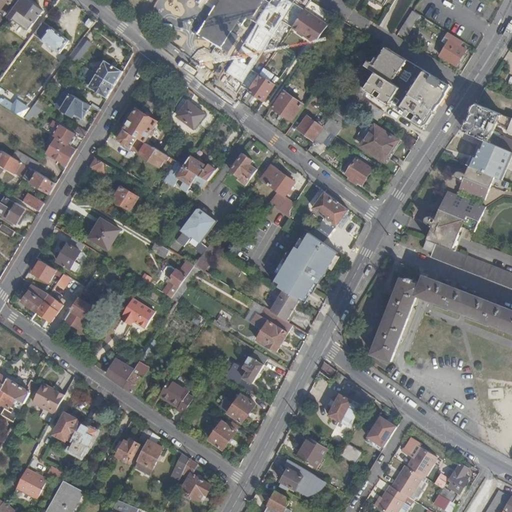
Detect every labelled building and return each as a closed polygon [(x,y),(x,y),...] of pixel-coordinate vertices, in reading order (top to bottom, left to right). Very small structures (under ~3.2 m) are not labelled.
[(13,0),(0,0),(0,8),(5,12),(13,0)] [(43,10),(29,0),(20,0),(8,17),(28,31),(43,10)] [(195,0),(200,2),(201,0),(220,0),(217,6),(215,5),(198,33),(221,48),(242,14),(251,20),(262,0),(195,0)] [(310,0),(291,0),(305,8),(311,0),(310,0)] [(289,31),(312,47),(327,25),(304,10),(289,31)] [(411,10),(398,31),(406,36),(419,15),(411,10)] [(90,29),(95,22),(89,18),(85,25),(90,29)] [(69,41),(43,21),(34,32),(42,38),(41,39),(60,53),(69,41)] [(462,45),(465,41),(448,31),(442,41),(447,43),(444,48),(440,55),(457,65),(467,49),(462,45)] [(94,71),(97,68),(77,56),(82,47),(78,45),(70,56),(94,71)] [(438,106),(451,86),(385,45),(381,50),(376,48),(365,66),(376,73),(366,88),(367,89),(390,104),(391,101),(387,99),(389,94),(385,92),(390,83),(410,96),(400,111),(424,126),(438,106)] [(219,59),(215,56),(209,66),(213,69),(219,59)] [(243,63),(251,69),(255,64),(246,57),(243,63)] [(116,84),(123,71),(105,60),(100,69),(97,73),(116,84)] [(252,69),(251,69),(243,63),(242,62),(238,67),(235,65),(227,78),(244,90),(253,77),(249,74),(252,69)] [(108,98),(116,84),(97,73),(89,87),(108,98)] [(248,90),(264,101),(276,84),(260,73),(248,90)] [(358,107),(379,120),(384,112),(368,102),(364,108),(358,103),(367,89),(366,88),(355,81),(344,97),(358,107)] [(84,117),(91,105),(65,90),(56,105),(74,116),(77,112),(84,117)] [(303,104),(284,91),(273,107),(292,120),(303,104)] [(11,109),(17,100),(8,94),(5,99),(2,104),(11,109)] [(313,94),(306,105),(313,109),(319,99),(313,94)] [(330,132),(338,137),(358,107),(344,97),(337,107),(325,124),(323,127),(330,132)] [(35,104),(48,113),(52,107),(39,99),(35,104)] [(11,109),(23,117),(29,108),(17,100),(11,109)] [(194,129),(205,114),(188,102),(177,117),(194,129)] [(325,124),(337,107),(332,104),(321,120),(322,122),(320,124),(308,116),(298,129),(313,140),(324,123),(325,124)] [(511,119),(485,108),(477,105),(464,132),(481,140),(483,140),(511,152),(511,140),(500,135),(497,131),(495,131),(498,122),(501,123),(500,126),(510,130),(509,132),(511,133),(511,119)] [(138,109),(125,129),(146,142),(158,122),(138,109)] [(56,137),(70,145),(76,134),(55,121),(52,125),(58,129),(55,135),(56,137)] [(398,139),(375,124),(362,146),(385,161),(398,139)] [(84,136),(87,132),(78,126),(75,131),(84,136)] [(323,127),(315,140),(322,144),(330,132),(323,127)] [(146,142),(125,129),(118,141),(127,146),(131,149),(139,154),(142,150),(146,142)] [(67,165),(77,149),(70,145),(56,137),(47,152),(67,165)] [(483,140),(481,140),(465,165),(468,166),(472,157),(473,158),(477,149),(478,149),(483,140)] [(511,152),(483,140),(478,149),(477,149),(473,158),(472,157),(468,166),(470,167),(495,177),(500,179),(511,152)] [(171,157),(164,153),(147,143),(141,154),(161,167),(165,159),(168,161),(171,157)] [(0,157),(0,162),(24,177),(30,167),(14,157),(4,151),(0,157)] [(30,167),(36,170),(40,164),(18,151),(14,157),(30,167)] [(511,156),(511,152),(500,179),(503,180),(511,156)] [(245,186),(257,170),(250,165),(253,161),(243,154),(232,170),(241,177),(238,181),(245,186)] [(207,166),(192,156),(185,166),(199,174),(209,180),(212,176),(218,169),(209,163),(207,166)] [(356,179),(358,181),(363,184),(373,169),(357,158),(346,174),(350,176),(349,179),(354,183),(356,179)] [(95,159),(90,168),(107,178),(111,172),(113,169),(95,159)] [(185,166),(177,161),(165,180),(175,186),(180,178),(192,185),(194,181),(199,174),(185,166)] [(286,196),(296,183),(272,166),(262,179),(286,196)] [(50,193),(57,182),(36,170),(30,167),(24,177),(50,193)] [(495,177),(470,167),(466,175),(461,173),(458,172),(456,174),(456,177),(458,179),(464,182),(460,190),(486,200),(495,177)] [(194,181),(204,187),(209,180),(199,174),(194,181)] [(131,210),(139,198),(122,187),(114,199),(131,210)] [(433,226),(460,236),(464,227),(477,231),(487,207),(448,191),(437,219),(431,217),(428,217),(426,219),(426,222),(427,224),(433,226)] [(337,201),(324,192),(313,208),(324,217),(337,201)] [(40,211),(45,202),(29,193),(24,201),(40,211)] [(281,193),(272,205),(280,211),(286,203),(289,199),(281,193)] [(25,217),(29,209),(17,202),(16,203),(7,197),(0,208),(0,212),(18,223),(22,215),(25,217)] [(337,201),(324,217),(317,228),(312,234),(324,243),(334,229),(330,225),(331,223),(336,226),(337,227),(349,210),(337,201)] [(289,210),(291,207),(286,203),(280,211),(290,218),(289,210)] [(201,243),(217,221),(201,210),(197,210),(182,231),(184,233),(178,240),(184,245),(190,238),(192,236),(201,243)] [(109,250),(121,230),(102,219),(90,238),(109,250)] [(312,234),(317,228),(306,220),(301,226),(304,229),(312,234)] [(0,230),(11,237),(15,231),(2,223),(0,226),(0,230)] [(431,232),(428,240),(437,243),(454,250),(457,242),(460,236),(433,226),(431,232)] [(325,277),(339,253),(324,243),(312,234),(304,229),(294,245),(291,243),(273,273),(278,276),(304,292),(312,279),(316,281),(320,284),(324,277),(325,277)] [(86,246),(73,238),(59,261),(76,272),(81,265),(77,262),(86,246)] [(428,240),(427,239),(424,248),(433,252),(437,243),(428,240)] [(221,248),(213,242),(210,246),(195,266),(201,269),(204,271),(221,248)] [(437,243),(433,252),(432,257),(481,276),(511,288),(511,272),(491,265),(454,250),(437,243)] [(173,253),(161,245),(157,252),(169,259),(173,253)] [(57,270),(42,260),(34,273),(50,283),(57,270)] [(172,298),(184,282),(195,266),(187,261),(179,271),(171,266),(167,266),(164,271),(164,275),(172,281),(163,292),(172,298)] [(184,282),(190,285),(201,269),(195,266),(184,282)] [(103,275),(97,270),(87,287),(93,291),(103,275)] [(300,300),(304,302),(308,294),(304,292),(278,276),(274,284),(284,290),(300,300)] [(421,286),(402,279),(373,354),(391,361),(417,295),(501,328),(511,332),(511,310),(495,304),(425,276),(421,286)] [(316,281),(312,279),(304,292),(308,294),(316,281)] [(172,298),(178,302),(190,285),(184,282),(172,298)] [(25,302),(38,311),(45,301),(48,297),(49,295),(36,286),(32,292),(30,291),(27,295),(29,296),(25,302)] [(93,291),(87,287),(86,288),(83,292),(91,297),(94,292),(93,291)] [(287,321),(300,300),(284,290),(271,312),(273,313),(287,321)] [(45,301),(53,307),(56,302),(48,297),(45,301)] [(79,298),(66,320),(80,329),(94,308),(79,298)] [(156,313),(133,299),(123,315),(124,316),(121,321),(132,326),(134,322),(146,329),(156,313)] [(38,311),(52,321),(59,312),(53,307),(45,301),(38,311)] [(282,342),(292,325),(287,321),(273,313),(269,321),(259,314),(253,324),(263,330),(282,342)] [(49,333),(55,337),(61,327),(55,323),(49,333)] [(276,351),(282,342),(263,330),(257,340),(276,351)] [(125,387),(134,393),(150,367),(146,365),(160,343),(154,339),(138,365),(135,370),(125,387)] [(253,384),(269,358),(255,350),(251,357),(250,356),(243,368),(247,371),(243,378),(253,384)] [(0,388),(24,403),(35,383),(32,381),(28,386),(30,387),(28,390),(0,373),(0,365),(3,361),(0,359),(0,388)] [(107,374),(125,387),(135,370),(126,365),(124,368),(115,362),(107,374)] [(324,362),(320,370),(334,381),(335,379),(340,383),(344,377),(324,362)] [(212,369),(208,376),(212,379),(216,372),(212,369)] [(184,414),(185,413),(194,398),(188,394),(190,391),(171,379),(161,395),(180,406),(178,410),(184,414)] [(51,422),(66,394),(42,381),(32,401),(43,406),(38,416),(51,422)] [(351,427),(367,395),(345,384),(329,416),(351,427)] [(14,423),(24,403),(0,388),(0,403),(10,409),(10,408),(13,410),(11,413),(4,408),(0,414),(3,416),(14,423)] [(242,422),(259,398),(248,392),(245,397),(242,395),(229,413),(242,422)] [(147,402),(153,407),(159,398),(152,394),(147,402)] [(91,446),(98,431),(77,421),(79,419),(67,413),(56,434),(67,440),(68,438),(75,442),(70,452),(82,458),(89,445),(91,446)] [(178,425),(185,430),(193,417),(185,413),(184,414),(178,425)] [(367,438),(384,448),(397,427),(380,416),(367,438)] [(224,449),(236,431),(223,422),(210,440),(224,449)] [(146,443),(152,432),(146,429),(140,439),(146,443)] [(158,436),(152,432),(146,443),(137,461),(138,462),(135,468),(149,474),(163,447),(155,443),(158,436)] [(314,440),(309,437),(304,446),(308,449),(314,440)] [(335,447),(337,442),(329,438),(327,443),(335,447)] [(124,442),(121,440),(116,450),(119,451),(118,455),(131,461),(141,444),(131,439),(129,442),(125,440),(124,442)] [(308,449),(304,446),(298,457),(316,467),(327,448),(314,440),(308,449)] [(362,452),(347,443),(340,455),(355,464),(362,452)] [(407,467),(423,477),(426,478),(438,458),(419,446),(407,467)] [(190,458),(183,454),(172,476),(179,480),(182,474),(190,458)] [(198,464),(190,458),(182,474),(188,478),(182,490),(201,500),(204,495),(207,496),(213,486),(192,475),(198,464)] [(307,471),(290,461),(287,467),(289,468),(282,482),(297,490),(307,471)] [(460,494),(468,480),(463,477),(465,475),(468,469),(460,464),(449,481),(454,485),(452,489),(460,494)] [(407,467),(404,466),(391,487),(408,497),(410,498),(423,477),(407,467)] [(27,468),(16,489),(38,500),(48,479),(27,468)] [(443,475),(437,485),(443,489),(444,488),(449,479),(443,475)] [(320,485),(329,490),(332,485),(322,480),(320,485)] [(71,511),(83,492),(64,482),(47,511),(71,511)] [(338,496),(341,491),(332,485),(329,490),(338,496)] [(279,486),(265,511),(291,511),(292,511),(286,508),(294,494),(279,486)] [(385,511),(398,511),(408,497),(391,487),(389,486),(382,498),(377,507),(385,511)] [(457,495),(444,488),(443,489),(440,495),(450,501),(452,503),(457,495)] [(503,511),(511,497),(499,490),(486,511),(503,511)] [(450,501),(440,495),(434,503),(445,510),(447,511),(452,511),(456,505),(452,503),(450,501)] [(511,511),(511,497),(503,511),(511,511)] [(0,498),(0,509),(3,511),(15,511),(3,501),(0,498)] [(130,511),(133,506),(118,500),(112,511),(114,511),(130,511)]
